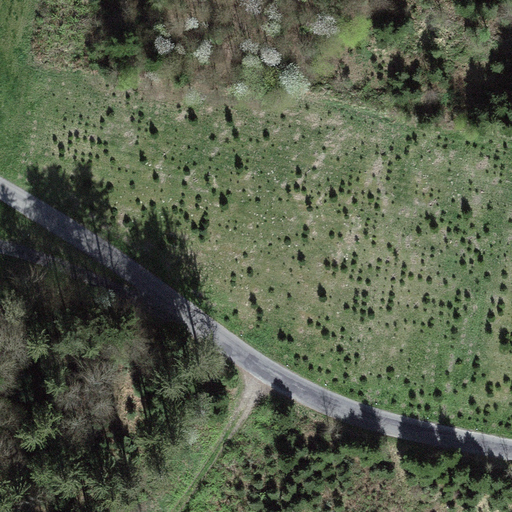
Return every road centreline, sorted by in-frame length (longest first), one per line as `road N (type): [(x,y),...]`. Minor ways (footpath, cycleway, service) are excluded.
road 1 (tertiary): [(511,450),(334,405),(191,317)]
road 2 (tertiary): [(191,317),(0,188)]
road 3 (residential): [(191,317),(0,248)]
